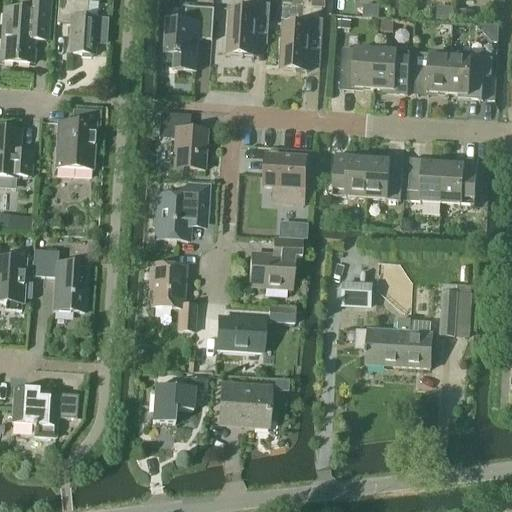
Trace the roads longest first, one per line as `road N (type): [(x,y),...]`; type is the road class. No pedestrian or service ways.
road 1 (residential): [(157,511),(511,470)]
road 2 (residential): [(227,113),(511,138)]
road 3 (residential): [(205,320),(227,113)]
